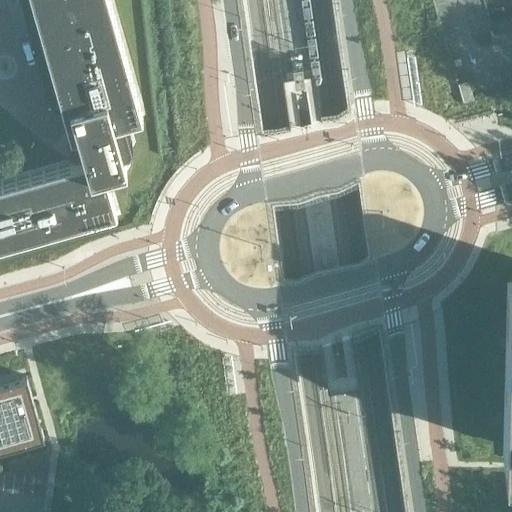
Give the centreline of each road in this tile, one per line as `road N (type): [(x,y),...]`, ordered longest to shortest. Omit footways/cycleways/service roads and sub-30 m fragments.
road 1 (secondary): [(253,0),(325,511)]
road 2 (secondary): [(393,511),(323,0)]
road 3 (secondary): [(420,511),(391,265)]
road 4 (secondary): [(264,300),(301,511)]
road 5 (tertiary): [(231,0),(251,192)]
road 6 (tertiary): [(375,158),(344,0)]
road 7 (unclassified): [(205,245),(75,294)]
road 8 (unclassified): [(75,294),(130,296),(211,276)]
road 9 (tertiary): [(264,300),(391,265)]
road 10 (tertiary): [(375,158),(251,192)]
